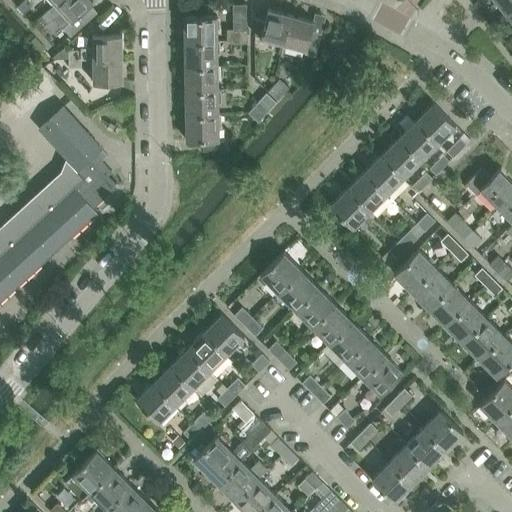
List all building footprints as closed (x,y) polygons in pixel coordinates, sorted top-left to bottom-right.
[(29,0),(24,0),(17,7),(23,13),(33,4),(29,0)] [(57,0),(56,2),(42,15),(48,22),(53,17),(70,35),(97,11),(91,3),(93,1),(92,0),(57,0)] [(511,0),(495,0),(506,13),(511,8),(511,0)] [(233,3),(233,28),(233,29),(247,29),(246,3),(233,3)] [(260,35),(260,36),(283,42),(291,14),(268,8),(265,20),(254,17),(255,34),(260,35)] [(311,30),(314,20),(291,14),(283,42),(307,49),(305,53),(315,56),(321,33),(311,30)] [(42,15),(33,24),(40,30),(48,22),(42,15)] [(216,16),(184,16),(184,41),(216,40),(216,16)] [(247,43),(247,29),(233,29),(233,28),(227,28),(227,40),(233,40),(233,43),(247,43)] [(122,57),(122,34),(93,34),(93,48),(80,48),(80,50),(68,50),(68,58),(81,58),(93,58),(122,57)] [(185,65),(216,65),(216,40),(184,41),(185,65)] [(93,58),(93,82),(123,81),(122,57),(93,58)] [(68,67),(81,66),(81,58),(68,58),(68,67)] [(216,89),(216,65),(185,65),(185,89),(216,89)] [(279,78),(273,85),(283,93),(289,87),(279,78)] [(273,85),(268,91),(278,99),(283,93),(273,85)] [(217,113),(216,89),(185,89),(185,114),(217,113)] [(266,92),(257,102),(267,111),(276,101),(266,92)] [(257,102),(248,112),(258,121),(267,111),(257,102)] [(421,159),(456,125),(433,102),(399,136),(421,159)] [(0,299),(22,279),(96,212),(91,207),(117,183),(118,184),(120,183),(117,179),(116,180),(92,155),(100,147),(63,106),(40,127),(68,158),(62,172),(0,229),(0,299)] [(228,151),(227,137),(217,137),(217,113),(185,114),(186,138),(202,138),(202,151),(228,151)] [(421,159),(399,136),(365,170),(387,193),(421,159)] [(460,137),(446,152),(452,158),(466,144),(460,137)] [(450,160),(443,154),(429,167),(436,174),(450,160)] [(474,193),(479,188),(496,206),(511,190),(511,181),(499,168),(489,178),(481,169),(465,184),(474,193)] [(413,184),(419,191),(432,178),(424,169),(420,172),(423,174),(413,184)] [(330,204),(353,227),(387,193),(365,170),(330,204)] [(511,221),(511,190),(496,206),(511,221)] [(435,220),(427,212),(416,223),(424,231),(435,220)] [(471,231),(454,213),(446,221),(463,238),(471,231)] [(407,247),(418,236),(410,228),(400,239),(407,247)] [(480,240),(471,231),(463,238),(472,248),(480,240)] [(448,232),(440,240),(451,250),(458,243),(448,232)] [(407,247),(400,239),(389,250),(397,258),(407,247)] [(461,260),(468,253),(458,243),(451,250),(461,260)] [(418,248),(394,272),(411,290),(435,266),(418,248)] [(283,251),(260,274),(278,291),(300,269),(283,251)] [(498,254),(489,263),(498,272),(507,263),(498,254)] [(506,281),(511,275),(511,268),(507,263),(498,272),(506,281)] [(428,307),(452,283),(435,266),(411,290),(428,307)] [(482,267),(474,274),(485,284),(492,277),(482,267)] [(300,269),(278,291),(295,308),(317,286),(300,269)] [(495,294),(502,287),(492,277),(485,284),(495,294)] [(445,324),(469,300),(452,283),(428,307),(445,324)] [(317,286),(295,308),(312,325),(334,303),(317,286)] [(462,341),(486,317),(469,300),(445,324),(462,341)] [(334,303),(312,325),(329,342),(351,320),(334,303)] [(241,307),(234,314),(244,325),(252,318),(241,307)] [(221,313),(204,330),(227,353),(244,335),(221,313)] [(479,358),(503,334),(486,317),(462,341),(479,358)] [(254,334),(261,327),(252,318),(244,325),(254,334)] [(351,320),(329,342),(346,359),(368,337),(351,320)] [(204,330),(188,347),(210,369),(227,353),(204,330)] [(497,376),(511,360),(511,342),(503,334),(479,358),(497,376)] [(346,359),(353,366),(362,376),(385,354),(368,337),(346,359)] [(276,340),(268,348),(278,359),(286,351),(276,340)] [(188,347),(170,364),(193,386),(210,369),(188,347)] [(289,369),(297,362),(286,351),(278,359),(289,369)] [(251,363),(259,371),(269,361),(262,353),(251,363)] [(380,394),(403,371),(385,354),(362,376),(380,394)] [(170,364),(153,381),(176,404),(193,386),(170,364)] [(310,374),(302,382),(312,392),(320,385),(310,374)] [(236,394),(245,385),(238,377),(228,387),(236,394)] [(511,387),(503,379),(479,403),(497,421),(511,405),(511,387)] [(153,381),(136,399),(158,421),(176,404),(153,381)] [(323,403),(330,395),(320,385),(312,392),(323,403)] [(228,387),(217,398),(225,405),(236,394),(228,387)] [(410,394),(403,388),(394,398),(400,404),(410,394)] [(384,407),(391,414),(400,404),(394,398),(384,407)] [(232,430),(242,440),(231,451),(240,460),(271,430),(241,399),(232,408),(243,419),(232,430)] [(511,435),(511,405),(497,421),(511,435)] [(355,419),(344,409),(336,416),(347,427),(355,419)] [(463,431),(440,409),(423,426),(445,449),(463,431)] [(212,419),(204,411),(193,422),(200,430),(212,419)] [(191,439),(200,430),(193,422),(183,431),(191,439)] [(377,429),(370,422),(360,432),(367,439),(377,429)] [(406,444),(428,466),(445,449),(423,426),(406,444)] [(360,432),(350,442),(357,449),(367,439),(360,432)] [(173,441),(179,447),(185,441),(179,435),(173,441)] [(240,460),(231,451),(216,436),(204,447),(193,458),(218,483),(241,460),(240,460)] [(278,437),(271,444),(281,455),(289,447),(278,437)] [(200,443),(189,454),(193,458),(204,447),(200,443)] [(389,461),(411,483),(428,466),(406,444),(389,461)] [(291,464),(298,457),(289,447),(281,455),(291,464)] [(95,449),(65,480),(82,497),(113,466),(95,449)] [(249,469),(241,460),(218,483),(236,500),(258,478),(258,477),(267,468),(259,460),(249,469)] [(389,461),(371,478),(393,501),(411,483),(389,461)] [(82,497),(82,498),(90,490),(107,507),(130,484),(113,466),(82,497)] [(305,478),(315,488),(322,481),(312,471),(305,478)] [(236,500),(247,511),(258,511),(276,495),(258,478),(236,500)] [(135,511),(147,501),(130,484),(107,507),(111,511),(135,511)] [(330,489),(313,506),(318,511),(326,511),(340,499),(330,489)] [(258,511),(291,511),(292,511),(276,495),(258,511)] [(342,511),(348,507),(340,499),(326,511),(342,511)] [(135,511),(158,511),(147,501),(135,511)] [(66,511),(57,503),(50,510),(51,511),(66,511)]
